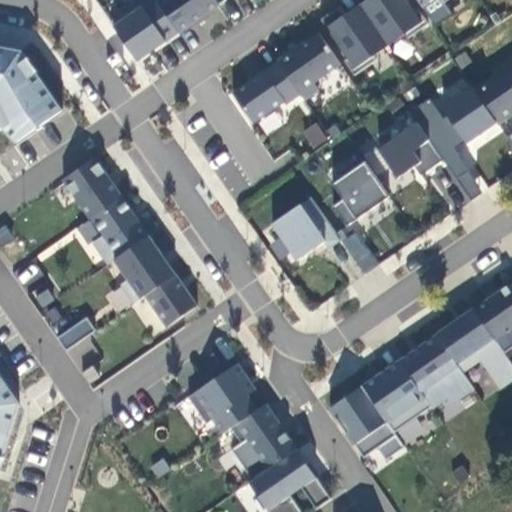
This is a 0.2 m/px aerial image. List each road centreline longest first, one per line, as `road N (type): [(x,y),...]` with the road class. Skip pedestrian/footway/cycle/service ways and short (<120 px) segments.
road 1 (residential): [(301,347),(330,344),(511,224)]
road 2 (residential): [(130,109),(256,308)]
road 3 (residential): [(87,408),(123,399),(256,308)]
road 4 (residential): [(288,0),(130,109)]
road 5 (residential): [(9,0),(70,31),(130,109)]
road 6 (residential): [(362,486),(297,395),(301,347)]
road 7 (residential): [(0,274),(87,408)]
road 8 (residential): [(130,109),(0,199)]
